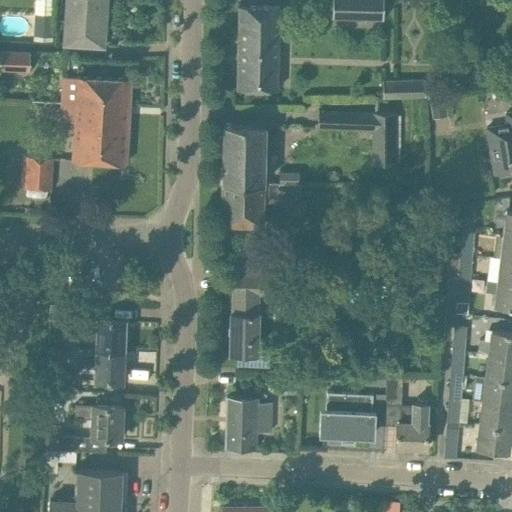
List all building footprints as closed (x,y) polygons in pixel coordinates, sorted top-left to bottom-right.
[(106,0),(66,0),(64,43),(104,45),(106,0)] [(333,0),(334,17),(383,18),(382,0),(333,0)] [(238,88),(258,88),(277,88),(279,5),(239,5),(238,88)] [(35,12),(34,39),(53,40),(54,13),(35,12)] [(1,49),(0,65),(0,67),(29,69),(30,50),(1,49)] [(485,82),(481,51),(451,55),(455,86),(485,82)] [(62,75),(60,102),(129,104),(130,77),(62,75)] [(384,79),(384,98),(451,98),(450,82),(426,82),(426,78),(384,79)] [(444,98),(431,100),(434,118),(447,116),(444,98)] [(125,162),(129,104),(62,102),(59,119),(75,119),(73,159),(125,162)] [(319,127),(373,129),(373,162),(397,162),(396,111),(320,109),(319,127)] [(486,127),(491,153),(494,173),(511,169),(511,111),(506,112),(507,123),(486,127)] [(265,123),(224,122),(223,180),(264,182),(265,123)] [(13,186),(51,188),(53,156),(15,154),(13,186)] [(300,170),(280,169),(280,182),(300,183),(300,170)] [(222,225),(242,225),(263,225),(264,202),(301,203),(302,183),(300,183),(280,182),(264,182),(223,180),(222,225)] [(431,213),(443,213),(442,201),(431,201),(431,213)] [(462,228),(473,229),(475,205),(464,204),(462,228)] [(390,233),(403,232),(402,208),(388,209),(390,233)] [(504,223),(503,233),(511,234),(511,209),(506,209),(504,223)] [(473,229),(462,228),(460,252),(471,253),(473,229)] [(511,258),(511,234),(498,232),(498,233),(503,234),(500,257),(511,258)] [(471,253),(460,252),(450,251),(448,275),(469,277),(471,253)] [(511,282),(511,258),(500,257),(497,281),(511,282)] [(248,273),(248,275),(265,276),(265,274),(265,264),(249,264),(248,273)] [(231,311),(230,353),(238,353),(237,365),(269,365),(269,351),(258,351),(258,312),(257,312),(258,292),(265,292),(265,276),(248,275),(232,275),(231,292),(233,292),(232,311),(231,311)] [(277,276),(277,288),(294,288),(294,275),(277,276)] [(456,300),(467,301),(469,277),(448,275),(446,302),(456,303),(456,300)] [(298,291),(326,291),(326,276),(298,276),(298,291)] [(511,306),(511,282),(497,281),(487,279),(486,291),(495,293),(494,305),(511,306)] [(72,304),(50,303),(49,319),(71,320),(72,304)] [(97,348),(124,349),(125,319),(98,318),(98,320),(82,319),(81,333),(98,333),(97,348)] [(465,325),(445,323),(445,336),(444,346),(463,349),(465,325)] [(479,351),(511,355),(511,330),(491,328),(490,340),(480,339),(479,351)] [(463,349),(444,346),(444,347),(452,348),(450,371),(461,373),(463,349)] [(123,380),(124,349),(97,348),(96,363),(80,362),(79,377),(96,377),(96,379),(123,380)] [(479,363),(487,364),(485,376),(511,379),(511,355),(479,351),(479,352),(480,352),(479,363)] [(49,371),(48,387),(69,388),(70,373),(49,371)] [(461,373),(450,371),(449,395),(459,397),(461,373)] [(301,394),(301,373),(283,372),(283,394),(301,394)] [(387,375),(385,402),(401,403),(402,381),(402,375),(387,375)] [(482,400),(511,403),(511,379),(485,376),(482,400)] [(320,407),(319,433),(374,436),(376,409),(372,409),(372,394),(327,392),(326,407),(320,407)] [(257,396),(247,396),(227,395),(225,446),(256,447),(256,430),(270,430),(271,401),(257,401),(257,396)] [(459,397),(449,395),(447,419),(458,421),(459,397)] [(511,403),(482,400),(479,423),(511,427),(511,420),(511,403)] [(397,424),(396,445),(427,447),(428,422),(436,422),(437,406),(427,406),(428,401),(413,401),(413,403),(412,413),(400,413),(400,420),(397,420),(397,424)] [(122,405),(102,404),(94,403),(76,403),(75,416),(93,417),(93,437),(121,438),(122,405)] [(445,443),(456,444),(458,421),(447,419),(445,443)] [(479,423),(476,447),(508,451),(511,427),(479,423)] [(77,436),(55,435),(55,427),(44,427),(44,448),(77,450),(77,436)] [(120,470),(100,470),(80,469),(79,500),(51,499),(50,511),(112,511),(113,503),(119,503),(120,470)]
